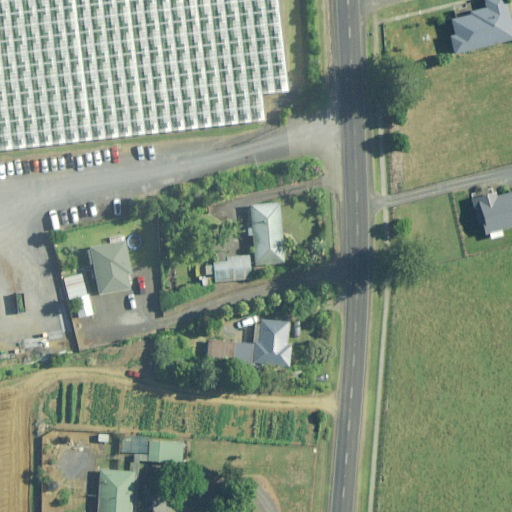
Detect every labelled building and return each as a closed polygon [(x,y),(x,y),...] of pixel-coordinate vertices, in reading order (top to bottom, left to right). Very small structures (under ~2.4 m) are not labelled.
[(278,0),(0,0),(0,165),(293,133),(278,0)] [(511,19),(508,21),(503,0),(481,0),(484,9),(449,18),(453,35),(447,37),(452,55),(511,39),(511,19)] [(493,187),(466,196),(480,236),(488,234),(489,239),(503,235),(502,232),(511,228),(511,189),(495,195),(493,187)] [(278,203),(247,205),(249,229),(246,229),(246,237),(251,237),(252,247),(248,247),(249,253),(253,252),(254,265),(281,264),(278,203)] [(130,273),(123,241),(85,248),(88,265),(91,264),(97,295),(129,289),(126,273),(130,273)] [(211,265),(203,266),(203,275),(214,275),(214,282),(249,282),(248,255),(226,255),(226,261),(211,262),(211,265)] [(92,315),(89,295),(74,297),(77,317),(92,315)] [(288,322),(253,320),(251,343),(207,341),(206,359),(225,360),(225,362),(286,366),(288,322)] [(182,443),(119,436),(117,453),(133,455),(133,460),(180,465),(182,443)] [(129,511),(132,473),(98,471),(95,511),(129,511)]
